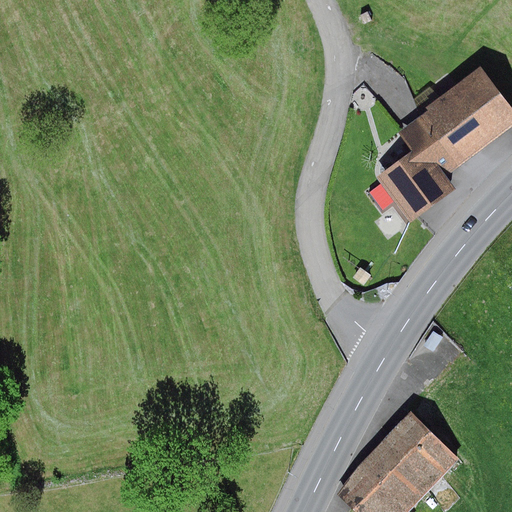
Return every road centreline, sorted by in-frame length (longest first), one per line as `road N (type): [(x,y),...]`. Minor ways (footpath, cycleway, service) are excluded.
road 1 (unclassified): [(386,352),(328,294),(315,251),(309,210),(342,59),(320,0)]
road 2 (primary): [(511,191),(386,352)]
road 3 (primary): [(386,352),(305,511)]
